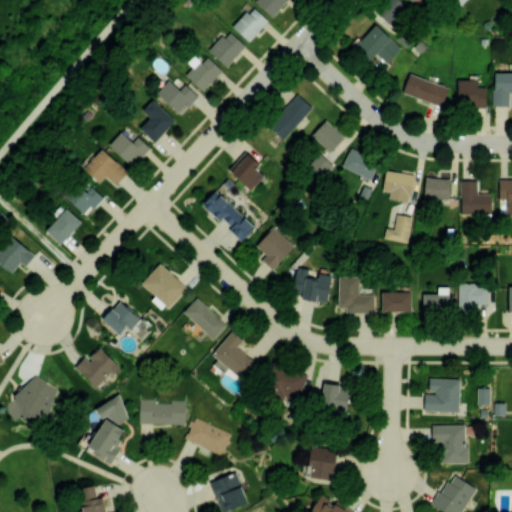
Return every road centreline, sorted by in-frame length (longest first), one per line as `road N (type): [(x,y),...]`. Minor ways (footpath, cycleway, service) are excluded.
road 1 (residential): [(149,206),(279,326),(312,343),(511,347)]
road 2 (residential): [(149,206),(338,0)]
road 3 (residential): [(297,45),(396,132),(439,144),(511,144)]
road 4 (residential): [(43,320),(149,206)]
road 5 (residential): [(394,347),(389,480)]
